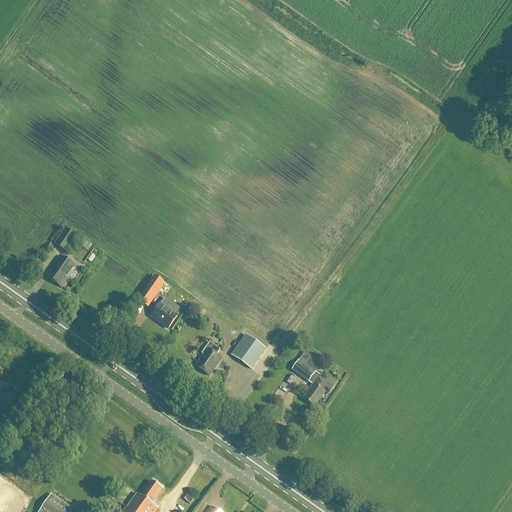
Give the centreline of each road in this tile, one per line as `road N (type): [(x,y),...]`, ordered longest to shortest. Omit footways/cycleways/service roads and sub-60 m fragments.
road 1 (primary): [(323,511),(0,281)]
road 2 (unclassified): [(292,511),(0,306)]
